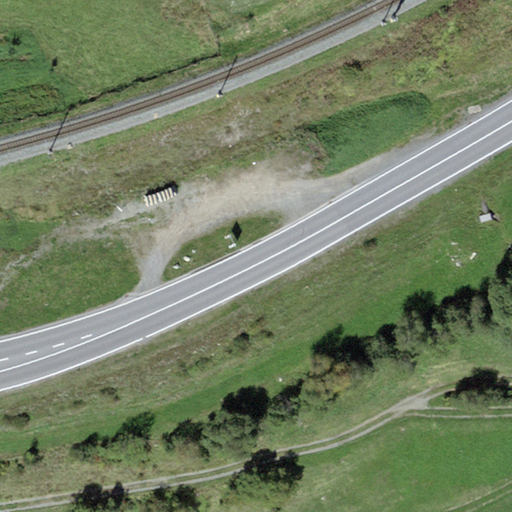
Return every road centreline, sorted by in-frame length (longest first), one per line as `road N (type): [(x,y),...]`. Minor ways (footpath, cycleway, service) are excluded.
road 1 (primary): [(511,120),(191,294),(87,338),(0,363)]
road 2 (track): [(0,505),(227,469),(335,438),(428,390),(511,380)]
